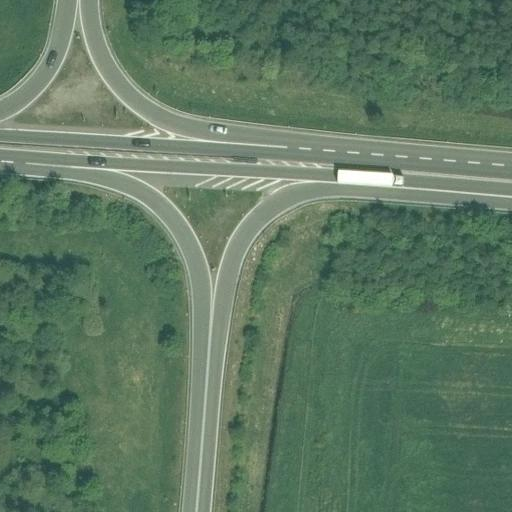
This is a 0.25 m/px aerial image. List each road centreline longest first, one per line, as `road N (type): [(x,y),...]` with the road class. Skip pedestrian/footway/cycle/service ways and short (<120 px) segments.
road 1 (trunk): [(0,170),(26,165),(366,185)]
road 2 (trunk): [(317,164),(0,143)]
road 3 (motorway): [(317,164),(290,148),(183,135),(144,116),(108,75),(86,0)]
road 4 (motorway): [(0,170),(116,188),(145,201),(191,254),(211,334)]
road 5 (motorway): [(211,334),(248,234),(295,201),(366,185)]
road 6 (motorway): [(200,511),(211,334)]
road 7 (motorway): [(75,0),(45,83),(0,120)]
